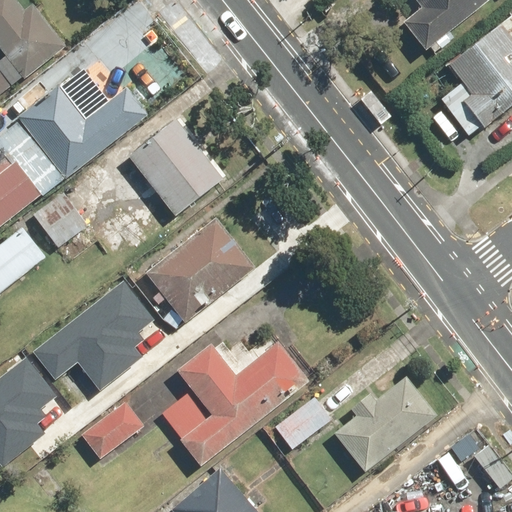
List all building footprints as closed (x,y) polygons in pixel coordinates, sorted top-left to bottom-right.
[(0,97),(69,47),(53,25),(52,25),(35,4),(26,11),(16,0),(0,0),(0,41),(11,55),(0,63),(0,97)] [(432,49),(492,0),(416,0),(425,9),(410,22),(432,49)] [(511,106),(511,32),(506,25),(448,70),(491,124),(511,106)] [(131,89),(91,119),(61,85),(0,137),(0,150),(9,161),(0,168),(0,229),(32,204),(151,115),(131,89)] [(179,123),(133,158),(179,217),(225,182),(179,123)] [(37,213),(62,248),(92,228),(67,193),(37,213)] [(190,321),(257,268),(220,221),(153,274),(190,321)] [(0,245),(0,293),(46,257),(22,228),(0,245)] [(128,278),(39,349),(60,375),(82,357),(104,385),(146,352),(135,339),(141,335),(135,327),(155,312),(128,278)] [(208,407),(216,416),(185,440),(204,465),(312,382),(300,367),(302,365),(282,343),(240,380),(211,345),(180,370),(209,406),(208,407)] [(29,356),(0,379),(0,455),(6,463),(48,430),(37,417),(43,412),(37,405),(57,390),(29,356)] [(405,373),(396,363),(372,386),(382,396),(405,373)] [(337,434),(367,472),(440,416),(410,377),(337,434)] [(336,421),(317,397),(278,429),(296,452),(336,421)] [(82,430),(102,458),(143,428),(123,400),(82,430)] [(261,511),(228,472),(180,511),(261,511)]
